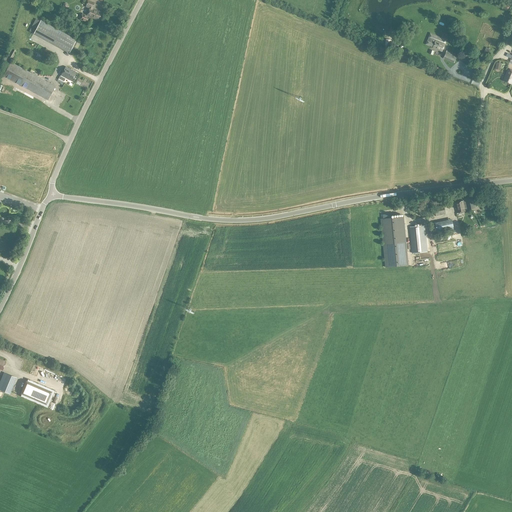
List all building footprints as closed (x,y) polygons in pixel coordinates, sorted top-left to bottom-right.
[(99,21),(102,12),(93,9),(95,3),(88,1),(85,7),(89,8),(86,15),(82,13),(80,20),(87,23),(89,17),(99,21)] [(34,34),(40,21),(36,19),(29,31),(34,34)] [(434,48),(442,52),(445,43),(441,41),(442,38),(431,34),(426,45),(434,48)] [(76,47),(80,50),(85,44),(82,41),(76,47)] [(457,55),(447,51),(444,59),(454,63),(457,55)] [(465,64),(469,55),(463,52),(459,62),(465,64)] [(11,62),(3,76),(48,100),(53,91),(42,85),(44,80),(11,62)] [(77,73),(66,67),(61,76),(72,81),(77,73)] [(55,86),(44,80),(42,85),(53,91),(55,86)] [(467,203),(466,203),(466,207),(467,207),(468,209),(475,208),(473,198),(466,200),(467,203)] [(466,207),(466,203),(465,203),(464,200),(455,202),(457,212),(466,210),(465,207),(466,207)] [(436,216),(446,213),(444,204),(435,206),(436,216)] [(386,267),(381,219),(380,213),(357,216),(362,270),(386,267)] [(459,217),(460,224),(475,220),(473,213),(459,217)] [(386,267),(409,265),(404,216),(381,219),(386,267)] [(448,232),(453,231),(451,219),(432,222),(434,231),(448,228),(448,232)] [(425,225),(410,227),(413,253),(427,252),(425,225)] [(37,377),(41,367),(22,360),(18,369),(37,377)] [(44,369),(41,377),(46,378),(46,377),(51,379),(53,373),(44,369)] [(12,386),(15,379),(6,375),(3,382),(12,386)] [(55,391),(28,379),(27,381),(26,381),(20,393),(21,394),(20,396),(48,408),(55,391)] [(12,386),(3,382),(0,390),(9,393),(12,386)]
